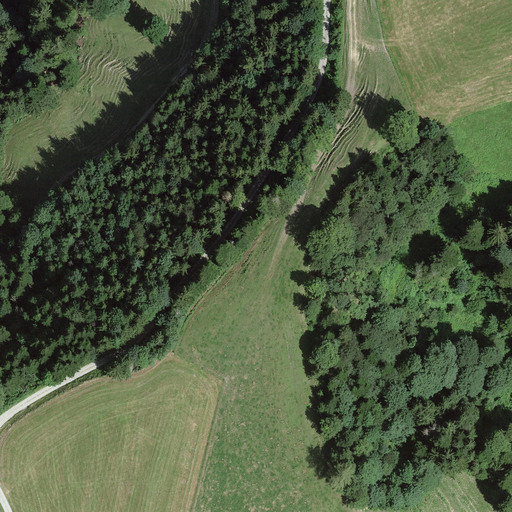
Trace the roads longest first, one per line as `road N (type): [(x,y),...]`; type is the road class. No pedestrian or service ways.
road 1 (track): [(0,421),(131,344),(245,210),(312,96),(326,0)]
road 2 (track): [(458,511),(409,409),(394,293),(420,241),(450,216),(511,197)]
road 3 (track): [(217,0),(201,54),(131,139),(52,198),(0,266)]
road 4 (track): [(278,253),(310,166),(349,103),(357,0)]
